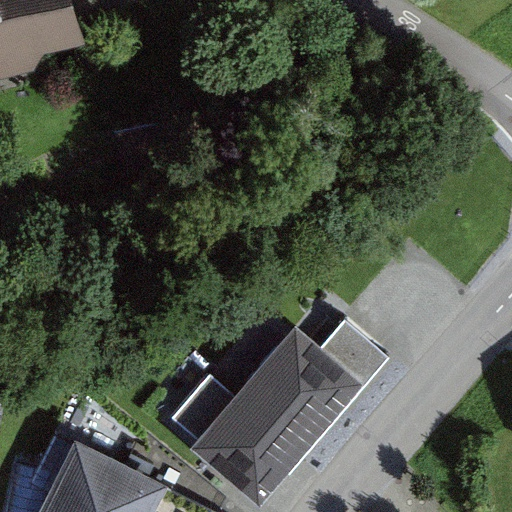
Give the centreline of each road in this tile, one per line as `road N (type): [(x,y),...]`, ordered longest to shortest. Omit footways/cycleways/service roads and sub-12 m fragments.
road 1 (residential): [(511,300),(333,511)]
road 2 (residential): [(511,101),(351,0)]
